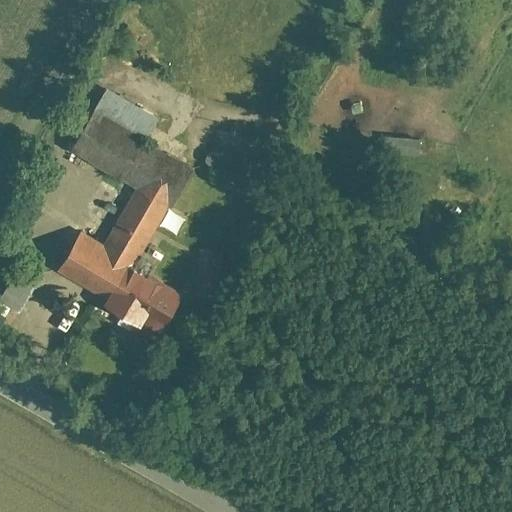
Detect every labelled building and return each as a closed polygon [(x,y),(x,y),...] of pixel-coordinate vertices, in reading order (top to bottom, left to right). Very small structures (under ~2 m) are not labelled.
[(91,109),(142,138),(155,115),(105,85),(91,109)] [(91,109),(69,147),(135,185),(165,203),(172,207),(195,169),(142,138),(91,109)] [(390,154),(424,154),(424,137),(391,136),(390,154)] [(165,203),(135,185),(101,243),(132,261),(165,203)] [(80,231),(57,270),(99,294),(95,299),(106,306),(129,266),(132,261),(101,243),(80,231)] [(222,249),(199,248),(196,292),(219,293),(222,249)] [(25,261),(5,301),(27,312),(47,271),(25,261)] [(163,324),(180,296),(129,266),(106,306),(135,322),(141,311),(163,324)]
